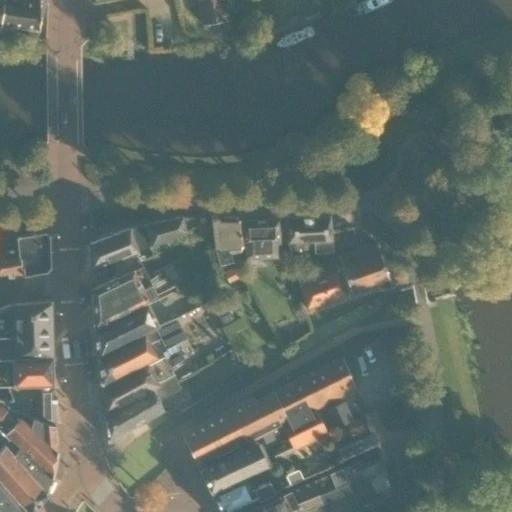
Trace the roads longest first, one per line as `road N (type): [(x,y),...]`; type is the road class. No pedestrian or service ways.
road 1 (unclassified): [(68,198),(71,0)]
road 2 (residential): [(85,467),(67,285)]
